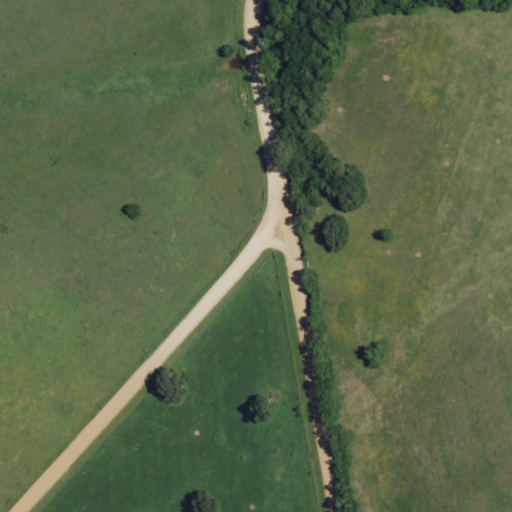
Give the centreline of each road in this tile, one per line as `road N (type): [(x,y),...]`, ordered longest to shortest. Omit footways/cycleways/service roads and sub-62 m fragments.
road 1 (residential): [(22,511),(286,212),(258,63),(255,0)]
road 2 (residential): [(338,511),(286,212)]
